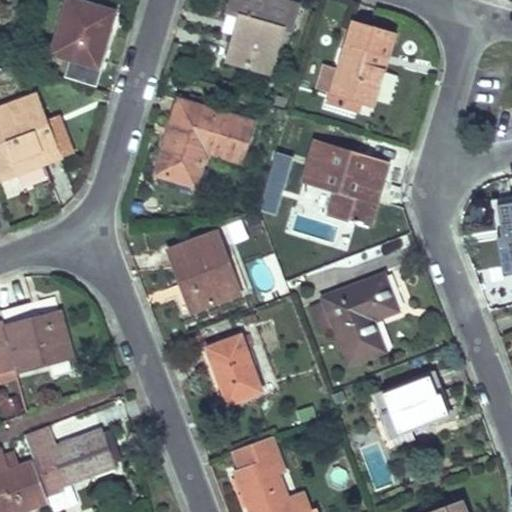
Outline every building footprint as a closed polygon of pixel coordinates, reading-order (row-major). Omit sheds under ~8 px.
[(113,13),(73,0),(68,0),(52,53),(97,67),(113,13)] [(289,3),(278,0),(245,0),(227,60),(268,72),(289,3)] [(393,35),(352,22),(338,70),(331,94),(328,105),(355,113),(359,102),(371,106),(393,35)] [(338,70),(325,65),(317,90),(331,94),(338,70)] [(35,94),(0,107),(0,128),(18,175),(59,158),(35,94)] [(253,122),(178,99),(156,173),(178,181),(183,164),(200,170),(206,151),(241,163),(253,122)] [(0,128),(0,180),(18,175),(0,128)] [(387,164),(315,142),(302,181),(336,191),(329,214),(329,216),(367,227),(387,164)] [(274,153),(260,212),(277,216),(291,157),(274,153)] [(200,170),(183,164),(178,181),(195,186),(200,170)] [(27,188),(48,181),(44,169),(22,177),(27,188)] [(336,191),(302,181),(296,204),(329,214),(336,191)] [(511,195),(506,197),(511,227),(511,228),(511,235),(503,237),(508,268),(511,267),(511,195)] [(511,228),(511,227),(501,229),(503,237),(511,235),(511,228)] [(217,233),(169,251),(191,311),(239,292),(217,233)] [(383,275),(324,298),(325,302),(334,326),(349,363),(383,350),(372,319),(396,310),(383,275)] [(511,280),(485,285),(489,309),(511,305),(511,280)] [(325,302),(312,308),(320,330),(334,326),(325,302)] [(59,311),(3,325),(14,370),(16,375),(42,369),(41,362),(70,354),(59,311)] [(0,373),(14,370),(3,325),(0,315),(0,373)] [(240,336),(207,349),(228,404),(261,391),(240,336)] [(70,354),(41,362),(42,369),(72,360),(70,354)] [(14,370),(0,373),(0,381),(17,378),(16,375),(14,370)] [(433,375),(376,396),(391,435),(447,414),(433,375)] [(19,395),(0,400),(0,413),(2,419),(24,413),(19,395)] [(47,427),(24,435),(33,461),(46,494),(62,489),(115,468),(101,428),(55,446),(47,427)] [(0,449),(0,511),(18,511),(48,501),(46,494),(33,461),(17,467),(8,470),(3,457),(0,449)] [(12,454),(3,457),(8,470),(17,467),(12,454)] [(273,457),(235,471),(250,511),(317,511),(316,508),(311,510),(305,511),(293,511),(288,499),(273,457)] [(62,489),(46,494),(48,501),(51,508),(67,501),(62,489)] [(305,493),(288,499),(293,511),(305,511),(311,510),(305,493)] [(465,511),(461,502),(435,511),(465,511)]
